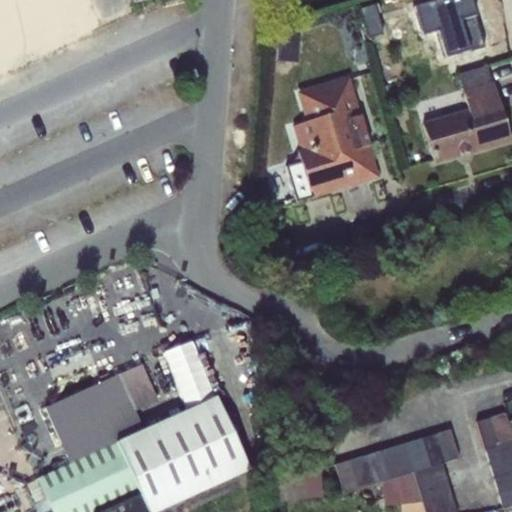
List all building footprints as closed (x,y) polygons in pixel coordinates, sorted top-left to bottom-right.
[(373,4),(358,9),(367,37),(382,33),(373,4)] [(281,26),(279,58),(295,60),(298,33),(296,33),(297,27),(293,27),(281,26)] [(486,66),(457,75),(463,94),(492,85),(487,67),(486,66)] [(297,155),(287,169),(297,202),(312,198),(311,195),(375,176),(346,77),(296,92),(305,122),(292,126),(298,149),(296,150),(297,155)] [(463,94),(417,108),(434,163),(510,141),(494,85),(492,85),(463,94)] [(156,511),(248,470),(216,397),(143,430),(135,412),(158,402),(141,365),(45,408),(69,463),(115,442),(139,494),(99,511),(156,511)] [(504,413),(490,418),(499,445),(511,441),(511,438),(507,422),(504,413)] [(499,445),(490,418),(476,422),(484,450),(499,445)] [(450,431),(436,435),(445,463),(458,459),(450,431)] [(436,435),(420,440),(430,468),(442,464),(445,463),(436,435)] [(420,440),(406,444),(413,473),(430,468),(420,440)] [(511,441),(499,445),(484,450),(489,465),(511,458),(511,441)] [(115,442),(69,463),(36,478),(26,483),(36,504),(33,506),(35,511),(44,511),(50,510),(51,511),(99,511),(139,494),(115,442)] [(406,444),(378,453),(387,481),(396,478),(413,473),(406,444)] [(378,453),(363,457),(372,486),(379,483),(387,481),(378,453)] [(363,457),(348,461),(357,490),(372,486),(363,457)] [(511,458),(489,465),(494,482),(511,475),(511,458)] [(357,490),(348,461),(335,465),(343,494),(357,490)] [(430,468),(413,473),(418,490),(447,480),(442,464),(430,468)] [(317,470),(276,476),(280,503),(321,497),(317,470)] [(396,478),(399,504),(421,500),(418,490),(413,473),(396,478)] [(511,475),(494,482),(498,495),(511,490),(511,475)] [(399,504),(396,478),(387,481),(379,483),(384,506),(399,504)] [(447,480),(418,490),(421,500),(422,503),(451,495),(447,480)] [(511,490),(498,495),(502,508),(511,505),(511,490)] [(456,511),(451,495),(422,503),(424,511),(456,511)]
